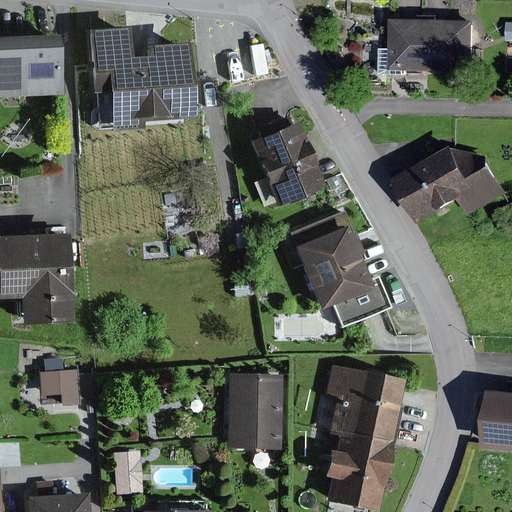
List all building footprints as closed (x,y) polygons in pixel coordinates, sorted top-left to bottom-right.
[(471,23),(390,21),(389,50),(379,49),(379,75),(404,75),(404,71),(470,72),(471,23)] [(132,28),(91,31),(96,95),(112,93),(115,129),(145,127),(145,121),(198,117),(192,44),(151,47),(152,58),(134,60),(132,28)] [(60,35),(0,38),(0,97),(63,94),(60,35)] [(301,122),(253,142),(267,178),(255,183),(265,207),(277,202),(279,208),(328,188),(301,122)] [(469,217),(506,195),(484,158),(451,148),(394,180),(419,222),(459,199),(469,217)] [(225,217),(216,165),(191,169),(201,221),(225,217)] [(511,224),(511,205),(503,210),(511,225),(511,224)] [(354,234),(345,212),(292,234),(324,309),(334,305),(343,328),(372,315),(393,307),(380,276),(372,279),(363,257),(366,255),(356,233),(354,234)] [(76,295),(72,234),(0,238),(0,300),(22,299),(24,327),(76,323),(74,295),(76,295)] [(205,351),(219,330),(209,323),(195,344),(205,351)] [(379,511),(406,381),(333,366),(327,396),(338,398),(331,434),(341,436),(338,451),(333,450),(327,477),(333,478),(328,502),(378,511),(379,511)] [(78,370),(40,373),(42,396),(62,395),(63,406),(81,405),(78,370)] [(230,374),(228,449),(281,450),(283,375),(230,374)] [(511,394),(486,392),(481,447),(480,451),(511,453),(511,394)] [(143,493),(140,451),(114,454),(118,495),(143,493)] [(91,511),(90,494),(30,498),(30,511),(91,511)]
